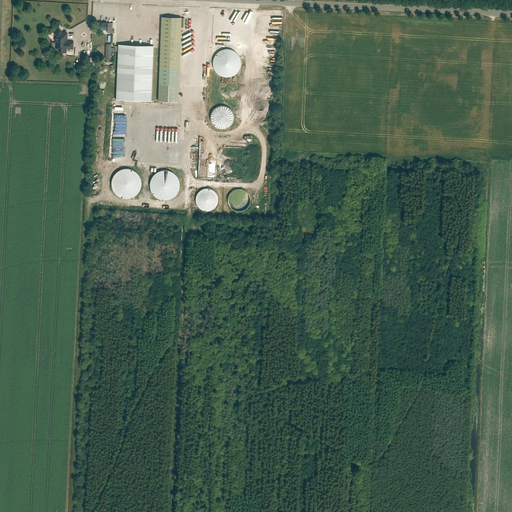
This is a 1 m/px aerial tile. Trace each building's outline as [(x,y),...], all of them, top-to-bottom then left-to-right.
[(178,102),(179,85),(182,18),(162,17),(158,102),(178,102)] [(114,33),(114,30),(112,30),(113,23),(108,23),(99,22),(99,30),(107,30),(107,33),(114,33)] [(72,49),(73,42),(66,42),(67,33),(62,33),(59,29),(54,34),(56,36),(55,48),(60,48),(59,52),(66,52),(66,49),(72,49)] [(114,48),(111,48),(111,44),(106,44),(106,60),(111,60),(111,51),(114,52),(114,48)] [(151,101),(154,46),(119,44),(116,99),(151,101)] [(214,75),(238,75),(239,50),(214,49),(214,75)] [(224,106),(223,106),(222,106),(221,106),(220,106),(219,106),(218,107),(217,107),(216,108),(215,108),(214,109),(214,110),(213,110),(213,111),(212,112),(212,113),(211,114),(211,115),(211,116),(211,117),(211,118),(211,119),(211,120),(211,121),(212,122),(212,123),(213,124),(214,125),(215,126),(215,127),(216,127),(217,128),(218,128),(219,128),(220,129),(221,129),(222,129),(223,129),(224,129),(225,129),(226,128),(227,128),(228,127),(229,127),(229,126),(230,126),(231,125),(231,124),(232,123),(233,123),(233,122),(233,121),(234,120),(234,119),(234,118),(234,117),(234,116),(233,115),(233,114),(233,113),(232,112),(232,111),(231,110),(230,109),(229,108),(228,108),(228,107),(227,107),(226,106),(225,106),(224,106)] [(124,198),(125,198),(126,198),(128,198),(129,198),(130,198),(131,198),(133,197),(134,196),(135,196),(136,195),(137,194),(138,193),(139,192),(139,191),(140,190),(140,189),(141,187),(141,186),(141,185),(141,184),(141,182),(141,181),(141,180),(140,178),(140,177),(139,176),(139,175),(138,174),(137,173),(136,172),(135,171),(134,171),(133,170),(131,170),(130,169),(129,169),(128,169),(126,169),(125,169),(124,169),(122,169),(121,170),(120,170),(119,171),(118,171),(117,172),(116,173),(115,174),(114,175),(113,176),(113,177),(112,178),(112,180),(112,181),(111,182),(111,184),(111,185),(112,186),(112,187),(112,189),(113,190),(113,191),(114,192),(115,193),(116,194),(117,195),(118,196),(119,196),(120,197),(121,198),(122,198),(124,198)] [(162,200),(163,200),(165,200),(166,200),(167,200),(169,200),(170,199),(171,199),(172,198),(173,197),(174,197),(175,196),(176,195),(177,194),(178,193),(178,191),(179,190),(179,189),(179,188),(180,186),(180,185),(180,184),(179,183),(179,181),(179,180),(178,179),(178,178),(177,177),(176,175),(175,175),(174,174),(173,173),(172,172),(171,172),(170,171),(169,171),(167,170),(166,170),(165,170),(163,170),(162,170),(161,171),(160,171),(158,172),(157,172),(156,173),(155,174),(154,175),(153,175),(152,177),(152,178),(151,179),(151,180),(150,181),(150,183),(150,184),(150,185),(150,186),(150,188),(150,189),(151,190),(151,191),(152,193),(152,194),(153,195),(154,196),(155,197),(156,197),(157,198),(158,199),(160,199),(161,200),(162,200)] [(237,211),(238,212),(239,212),(240,212),(241,211),(242,211),(243,211),(244,211),(245,210),(246,209),(247,208),(248,208),(248,207),(249,206),(249,205),(250,204),(250,203),(250,202),(250,201),(250,200),(250,199),(250,198),(250,197),(250,196),(249,196),(249,195),(248,194),(248,193),(247,192),(246,192),(245,191),(244,190),(243,190),(242,189),(241,189),(240,189),(239,189),(238,189),(237,189),(236,189),(235,190),(234,190),(233,191),(232,192),(231,192),(230,193),(230,194),(229,195),(229,196),(228,196),(228,197),(228,198),(228,199),(228,200),(228,201),(228,202),(228,203),(228,204),(229,205),(229,206),(230,207),(230,208),(231,208),(232,209),(233,210),(234,211),(235,211),(236,211),(237,211)] [(199,195),(198,208),(211,209),(211,206),(213,206),(214,193),(210,193),(209,202),(202,201),(202,196),(199,195)]
